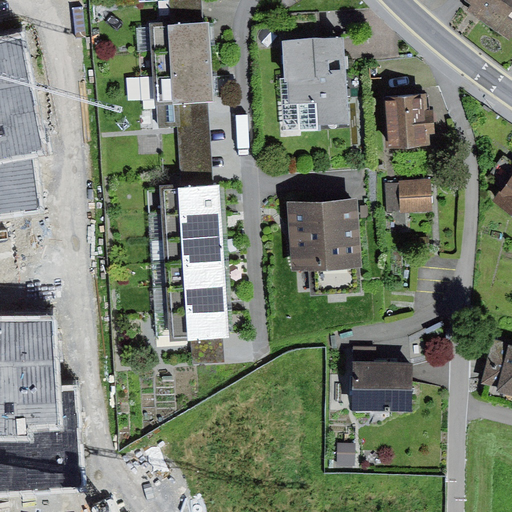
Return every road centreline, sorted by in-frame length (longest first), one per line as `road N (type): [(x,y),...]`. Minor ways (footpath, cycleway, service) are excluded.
road 1 (residential): [(249,0),(241,21),(261,349)]
road 2 (residential): [(455,56),(451,80),(472,128),(475,192),(463,294)]
road 3 (residential): [(463,294),(456,468)]
road 4 (residential): [(463,294),(429,316),(339,339)]
